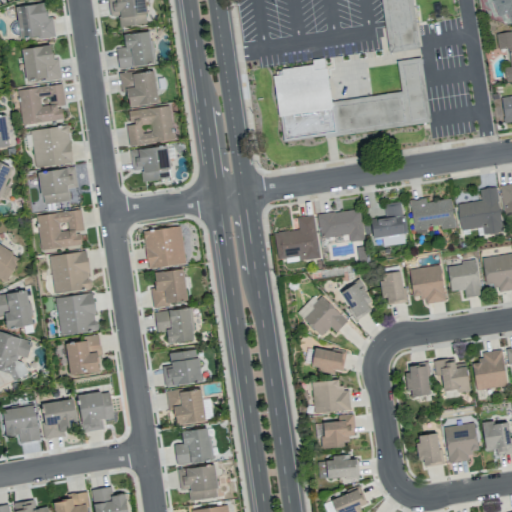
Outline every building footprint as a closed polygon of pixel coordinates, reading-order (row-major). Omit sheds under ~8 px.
[(112,16),(109,0),(149,0),(151,13),(147,14),(149,24),(122,28),(120,15),(112,16)] [(380,0),(390,58),(421,54),(412,0),(380,0)] [(511,0),(510,0),(501,3),(511,31),(511,0)] [(16,14),(22,47),(40,43),(40,47),(56,45),(53,24),(50,24),(47,9),(16,14)] [(125,35),(127,47),(118,49),(121,69),(160,65),(154,32),(125,35)] [(511,39),(496,41),(499,57),(508,55),(511,74),(503,75),(506,89),(511,88),(511,39)] [(22,56),(27,88),(44,86),(45,89),(61,86),(58,64),(56,64),(53,52),(22,56)] [(271,81),(283,149),(432,129),(421,65),(397,69),(403,100),(332,108),(326,70),(271,81)] [(121,73),(123,93),(130,93),(132,108),(162,104),(158,72),(135,75),(134,71),(121,73)] [(16,98),(21,132),(64,127),(61,113),(65,113),(62,91),(16,98)] [(511,104),(502,106),(505,130),(511,129),(511,104)] [(133,126),(131,111),(170,106),(176,142),(131,147),(128,126),(133,126)] [(0,118),(0,155),(12,154),(7,118),(0,118)] [(36,175),(30,137),(68,132),(74,171),(36,175)] [(131,151),(135,172),(146,171),(147,183),(176,179),(171,146),(131,151)] [(0,204),(7,208),(11,196),(4,192),(12,175),(0,168),(0,204)] [(37,179),(43,212),(73,209),(69,194),(78,194),(74,174),(37,179)] [(511,183),(499,185),(503,216),(511,214),(511,183)] [(456,203),(460,230),(481,227),(482,234),(501,232),(495,186),(479,189),(480,200),(456,203)] [(450,198),(425,202),(424,198),(408,200),(412,229),(440,226),(440,229),(454,227),(450,198)] [(382,246),(405,243),(398,201),(383,203),(385,217),(369,220),(372,238),(381,237),(382,246)] [(320,238),(348,233),(349,242),(364,239),(358,208),(316,215),(320,238)] [(36,214),(40,249),(81,245),(79,232),(83,231),(80,210),(36,214)] [(277,259),(297,256),(297,260),(319,257),(313,214),(296,217),(298,229),(273,232),(277,259)] [(149,274),(144,238),(181,233),(187,270),(149,274)] [(0,279),(6,282),(18,255),(0,246),(0,279)] [(52,292),(89,289),(86,251),(49,255),(52,292)] [(481,257),(486,288),(494,287),(495,292),(511,289),(511,255),(511,252),(481,257)] [(479,295),(476,261),(446,264),(449,291),(463,289),(464,297),(479,295)] [(444,300),(439,265),(408,268),(411,297),(423,296),(424,303),(444,300)] [(382,304),(403,302),(401,271),(380,272),(382,304)] [(150,295),(154,315),(169,313),(190,307),(185,275),(156,279),(159,294),(150,295)] [(372,309),(359,281),(340,290),(353,318),(372,309)] [(0,314),(3,314),(5,328),(31,323),(25,290),(0,294),(0,314)] [(55,297),(59,335),(96,331),(92,293),(55,297)] [(335,332),(346,320),(321,296),(301,317),(320,336),(329,326),(335,332)] [(154,319),(157,339),(167,338),(169,351),(196,346),(191,313),(154,319)] [(31,341),(0,331),(0,370),(20,378),(26,360),(24,360),(31,341)] [(64,343),(68,375),(98,371),(96,354),(100,354),(97,334),(83,336),(84,340),(64,343)] [(343,353),(314,348),(310,366),(340,372),(343,353)] [(169,365),(161,366),(163,385),(199,382),(196,349),(168,352),(169,365)] [(482,352),(483,359),(471,361),(476,390),(506,385),(500,349),(482,352)] [(443,392),(468,388),(464,362),(454,363),(453,358),(432,360),(435,376),(441,376),(443,392)] [(408,396),(428,394),(425,363),(405,365),(408,396)] [(349,410),(348,389),(341,390),(340,380),(311,381),(312,412),(349,410)] [(204,420),(200,387),(165,392),(168,411),(174,410),(176,425),(204,420)] [(108,390),(76,395),(81,430),(100,427),(100,420),(113,418),(108,390)] [(39,402),(43,438),(63,436),(62,428),(76,427),(72,399),(39,402)] [(38,440),(34,405),(1,409),(5,436),(17,435),(18,442),(38,440)] [(321,448),(344,446),(343,438),(351,437),(350,423),(353,423),(352,413),(336,415),(337,421),(318,423),(321,448)] [(484,450),(495,449),(495,455),(511,452),(511,435),(509,436),(506,420),(481,424),(484,450)] [(442,427),(448,463),(468,459),(467,452),(478,450),(473,422),(442,427)] [(210,460),(206,428),(180,431),(181,443),(173,444),(175,464),(210,460)] [(419,465),(439,463),(436,433),(416,434),(419,465)] [(355,456),(325,457),(326,478),(356,477),(355,456)] [(179,489),(188,488),(189,499),(217,497),(214,464),(177,468),(179,489)] [(90,489),(93,511),(126,511),(124,493),(111,495),(110,486),(90,489)] [(325,511),(349,511),(366,506),(359,488),(322,503),(325,511)] [(53,511),(87,511),(84,493),(51,498),(53,511)] [(47,511),(47,506),(34,508),(33,499),(13,502),(13,511),(47,511)]
